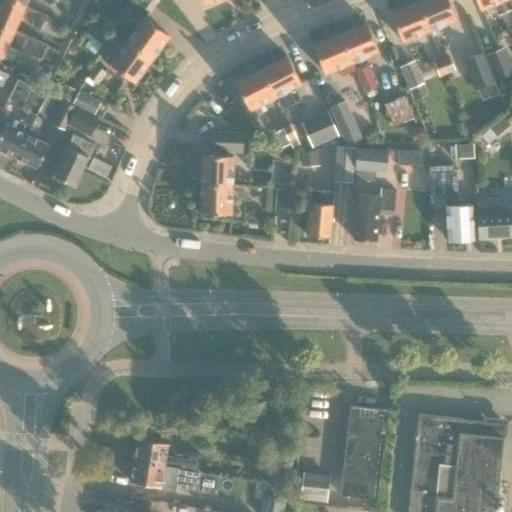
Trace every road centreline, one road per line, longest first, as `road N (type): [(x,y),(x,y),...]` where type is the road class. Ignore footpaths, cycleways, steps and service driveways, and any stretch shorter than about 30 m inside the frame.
road 1 (secondary): [(95,338),(212,321),(511,327)]
road 2 (secondary): [(511,306),(94,295)]
road 3 (unclassified): [(104,233),(227,256),(511,270)]
road 4 (residential): [(104,233),(165,105),(195,68),(345,0)]
road 5 (unclassified): [(17,511),(23,387)]
